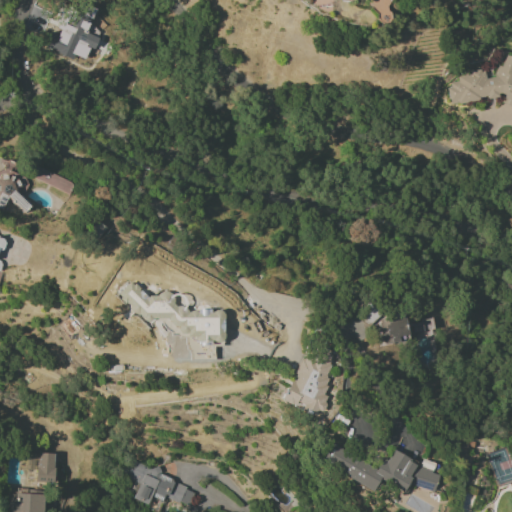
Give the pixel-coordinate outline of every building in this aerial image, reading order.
[(45,47),(73,60),(79,47),(80,48),(91,25),(88,23),(90,18),(63,4),(52,27),(53,28),(45,47)] [(449,104),(457,103),(458,103),(472,101),(476,103),(478,99),(497,96),(497,95),(505,97),(506,106),(511,107),(511,58),(504,56),(501,65),(497,66),(493,78),(486,79),(485,71),(483,71),(458,74),(456,82),(450,82),(447,92),(449,104)] [(0,169),(0,207),(9,200),(21,215),(30,206),(18,193),(26,186),(7,163),(0,169)] [(73,182),(35,166),(30,178),(68,193),(73,182)] [(222,310),(209,311),(208,310),(186,311),(180,305),(180,295),(170,295),(163,289),(157,296),(147,296),(129,281),(118,293),(118,298),(128,307),(128,313),(132,313),(148,327),(155,319),(175,336),(184,336),(185,347),(189,351),(189,360),(213,360),(213,351),(222,340),(222,310)] [(383,345),(407,342),(404,313),(380,315),(383,345)] [(335,374),(330,350),(326,348),(303,353),(293,373),(295,381),(288,383),(280,399),(291,405),(295,405),(312,414),(323,411),(326,405),(323,393),(327,385),(330,384),(335,374)] [(376,470),(332,444),(322,461),(374,492),(381,480),(402,492),(409,481),(429,493),(440,475),(428,468),(430,464),(423,459),(419,466),(393,451),(387,461),(383,458),(376,470)] [(55,454),(36,453),(35,485),(54,485),(55,454)] [(186,507),(193,490),(157,474),(158,471),(127,457),(118,476),(137,485),(131,499),(146,505),(152,492),(186,507)] [(9,493),(7,511),(40,511),(42,493),(29,492),(29,494),(9,493)]
